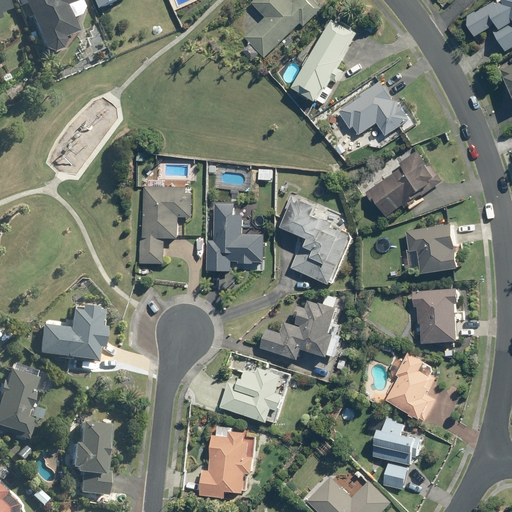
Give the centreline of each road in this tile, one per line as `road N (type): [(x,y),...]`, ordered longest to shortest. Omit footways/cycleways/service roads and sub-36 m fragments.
road 1 (residential): [(492,454),(510,335),(507,245),(484,146),(426,33)]
road 2 (residential): [(188,330),(164,389),(152,511)]
